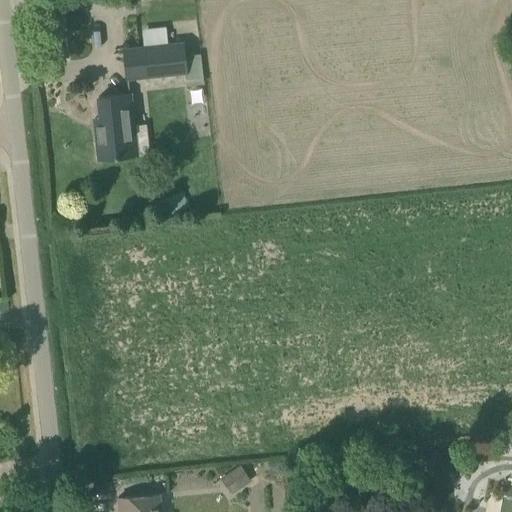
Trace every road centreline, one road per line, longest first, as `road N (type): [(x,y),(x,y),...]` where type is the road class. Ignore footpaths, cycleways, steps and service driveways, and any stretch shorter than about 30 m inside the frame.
road 1 (residential): [(58,511),(15,128)]
road 2 (residential): [(15,128),(1,0)]
